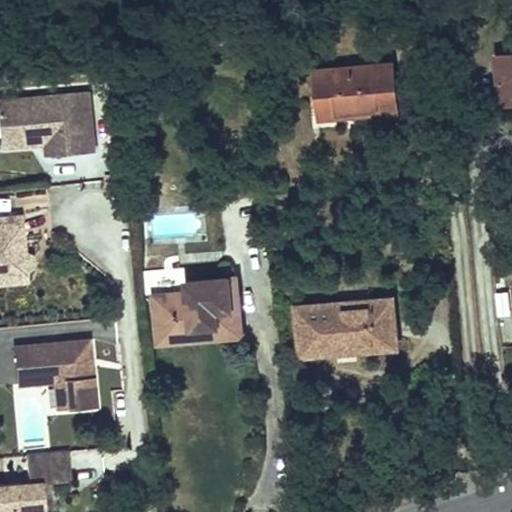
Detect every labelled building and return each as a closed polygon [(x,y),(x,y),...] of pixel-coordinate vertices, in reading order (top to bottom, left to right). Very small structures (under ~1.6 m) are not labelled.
[(511,57),(497,59),(502,104),(511,103),(511,57)] [(391,66),(317,72),(321,117),(395,113),(391,66)] [(1,99),(5,136),(39,133),(48,139),(48,142),(49,154),(97,149),(91,90),(1,99)] [(39,133),(5,136),(6,147),(48,142),(48,139),(39,133)] [(21,213),(0,215),(0,282),(28,279),(27,269),(33,264),(32,254),(25,251),(21,213)] [(188,295),(155,297),(160,344),(195,341),(196,328),(239,325),(235,280),(188,285),(188,295)] [(345,353),(345,347),(397,342),(392,300),(299,308),(302,357),(345,353)] [(196,328),(195,341),(240,337),(239,325),(196,328)] [(112,334),(92,338),(97,366),(118,362),(112,334)] [(90,357),(89,339),(15,346),(19,384),(54,381),(57,381),(66,389),(68,406),(95,403),(91,365),(87,365),(86,358),(90,357)] [(57,381),(54,381),(57,408),(68,406),(66,389),(57,381)] [(43,511),(43,507),(41,481),(46,481),(69,478),(66,449),(24,453),(27,481),(0,483),(0,511),(43,511)] [(41,481),(43,507),(49,507),(46,481),(41,481)]
